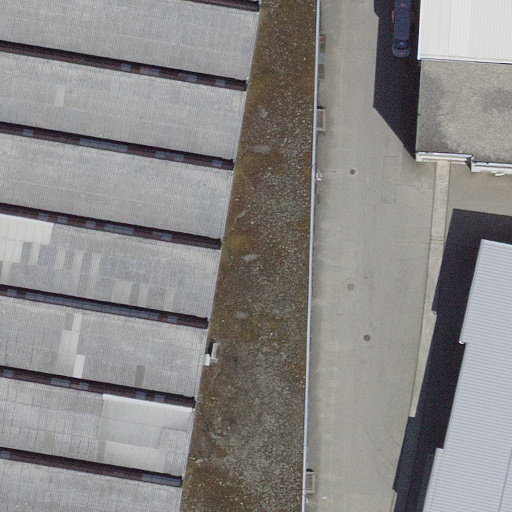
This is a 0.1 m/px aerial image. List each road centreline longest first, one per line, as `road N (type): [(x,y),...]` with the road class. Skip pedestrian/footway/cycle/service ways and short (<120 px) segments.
road 1 (unknown): [(394,511),(422,340),(422,248)]
road 2 (unknown): [(422,248),(404,0)]
